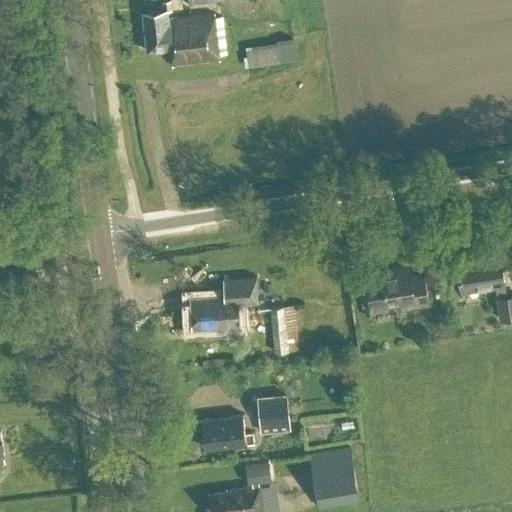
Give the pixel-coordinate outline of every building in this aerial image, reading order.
[(143,11),(147,50),(170,47),(172,64),(220,59),(219,53),(226,52),(221,15),(215,15),(215,12),(168,17),(167,10),(171,9),(170,0),(164,0),(162,0),(163,8),(143,11)] [(249,64),(295,57),(292,36),(245,43),(249,64)] [(511,294),(505,295),(504,285),(499,254),(455,261),(460,292),(494,287),(498,320),(511,317),(511,294)] [(405,311),(428,307),(423,275),(409,276),(408,267),(382,270),(382,273),(366,275),(370,307),(404,301),(405,311)] [(189,316),(189,323),(192,325),(192,328),(227,326),(227,324),(239,324),(238,303),(257,302),(255,277),(222,279),(223,296),(190,298),(191,313),(189,316)] [(294,305),(270,307),(274,352),(299,349),(294,305)] [(261,431),(290,428),(286,394),(257,396),(261,431)] [(253,432),(244,432),(242,414),(201,418),(204,448),(246,443),(253,442),(253,432)] [(359,499),(350,445),(310,452),(319,506),(359,499)] [(234,511),(262,511),(260,485),(258,485),(257,481),(271,480),(269,462),(246,464),(248,482),(251,482),(251,486),(226,488),(226,493),(210,494),(212,511),(222,511),(234,511)]
